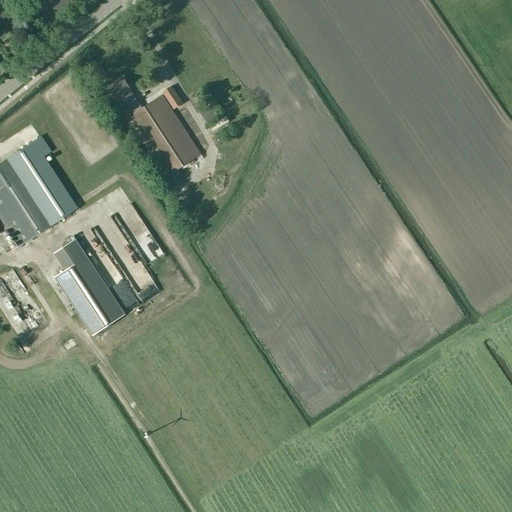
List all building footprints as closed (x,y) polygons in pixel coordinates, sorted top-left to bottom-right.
[(123,121),(125,124),(130,122),(166,177),(201,154),(162,95),(142,107),(132,92),(132,91),(123,77),(108,87),(117,101),(122,98),(133,114),(127,117),(127,118),(123,121)] [(171,86),(163,92),(174,108),(182,103),(171,86)] [(199,112),(207,124),(221,115),(213,103),(199,112)] [(0,218),(18,247),(60,219),(16,152),(0,162),(0,218)] [(177,174),(179,180),(189,177),(187,171),(177,174)] [(189,177),(180,182),(182,188),(192,183),(189,177)] [(94,223),(108,244),(123,233),(110,215),(107,217),(105,213),(112,208),(106,198),(99,203),(102,207),(81,222),(86,229),(94,223)] [(143,303),(160,293),(128,238),(111,247),(143,303)] [(63,247),(74,264),(56,276),(95,334),(123,316),(74,240),(63,247)] [(16,267),(1,275),(32,332),(47,324),(16,267)] [(26,352),(36,344),(32,339),(22,347),(26,352)]
